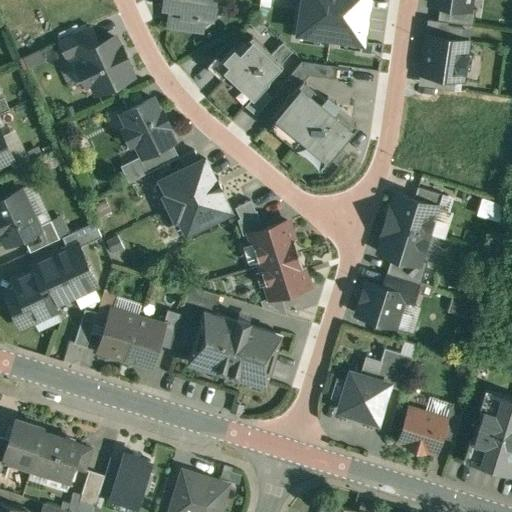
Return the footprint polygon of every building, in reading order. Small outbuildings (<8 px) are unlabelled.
[(167,0),(167,5),(172,6),(169,24),(196,28),(198,17),(201,15),(207,15),(213,16),(215,0),(212,0),(167,0)] [(368,0),(303,0),(299,31),(362,41),(368,0)] [(471,0),(431,0),(431,3),(441,4),(470,8),(470,7),(471,0)] [(470,8),(441,4),(439,20),(474,25),(477,8),(470,7),(470,8)] [(91,25),(60,39),(68,57),(79,52),(99,43),(91,25)] [(468,40),(428,34),(423,73),(462,79),(468,40)] [(234,45),(216,64),(252,97),(254,98),(263,88),(270,80),(269,79),(283,63),(252,35),(246,42),(244,40),(237,48),(234,45)] [(99,43),(79,52),(84,63),(80,65),(88,83),(92,81),(97,92),(134,75),(128,63),(130,62),(123,47),(121,47),(115,36),(99,43)] [(291,73),(300,83),(304,79),(308,74),(335,78),(338,65),(302,59),(291,73)] [(300,83),(273,115),(328,162),(359,125),(336,106),(338,104),(328,96),(326,98),(304,79),(300,83)] [(272,96),(263,88),(254,98),(252,97),(245,105),(256,114),(272,96)] [(5,96),(0,98),(0,113),(10,108),(5,96)] [(153,97),(123,112),(130,126),(124,128),(132,143),(137,141),(144,154),(144,155),(172,141),(175,140),(167,125),(170,124),(163,110),(160,111),(153,97)] [(0,128),(0,163),(10,159),(14,158),(13,157),(0,128)] [(172,141),(144,155),(144,154),(140,156),(148,172),(180,156),(172,141)] [(24,152),(13,157),(14,158),(10,159),(15,170),(30,163),(24,152)] [(162,178),(168,190),(165,196),(175,217),(181,219),(186,230),(230,209),(220,189),(223,187),(218,176),(214,178),(204,157),(162,178)] [(449,194),(419,185),(415,197),(438,204),(437,206),(445,208),(449,194)] [(22,189),(0,198),(0,231),(2,231),(8,244),(25,236),(40,229),(39,225),(22,189)] [(415,197),(397,192),(391,213),(389,213),(387,219),(429,232),(437,206),(438,204),(415,197)] [(258,209),(239,218),(244,234),(251,232),(264,227),(258,209)] [(52,219),(39,225),(40,229),(25,236),(31,251),(60,237),(52,219)] [(264,227),(251,232),(261,264),(299,252),(289,219),(264,227)] [(429,232),(387,219),(385,226),(387,226),(379,250),(393,255),(420,263),(421,259),(429,232)] [(96,221),(63,236),(68,247),(78,242),(80,246),(102,235),(96,221)] [(68,247),(33,263),(36,269),(14,279),(18,288),(7,293),(22,326),(57,310),(54,304),(97,284),(80,246),(78,242),(68,247)] [(299,252),(261,264),(271,296),(281,293),(309,284),(299,252)] [(420,263),(393,255),(388,272),(420,282),(422,282),(428,261),(421,259),(420,263)] [(420,282),(388,272),(383,285),(405,292),(403,299),(414,302),(420,282)] [(383,285),(368,280),(365,289),(365,290),(363,297),(362,297),(362,298),(363,298),(358,313),(395,324),(403,299),(405,292),(383,285)] [(221,293),(190,284),(186,299),(216,309),(221,293)] [(271,296),(261,299),(264,307),(288,314),(281,293),(271,296)] [(139,316),(112,307),(99,350),(126,358),(139,316)] [(98,312),(86,308),(75,342),(88,346),(98,312)] [(182,312),(169,308),(164,323),(165,323),(159,343),(171,347),(182,312)] [(251,320),(239,316),(237,319),(211,311),(206,327),(200,325),(191,355),(208,361),(207,366),(249,380),(251,374),(268,379),(277,349),(271,347),(276,331),(250,323),(251,320)] [(164,323),(139,316),(126,358),(152,366),(159,343),(165,323),(164,323)] [(413,355),(385,347),(376,378),(390,382),(389,385),(403,389),(413,355)] [(376,378),(352,371),(341,408),(378,420),(389,385),(390,382),(376,378)] [(511,395),(498,392),(492,411),(484,408),(474,441),(482,443),(476,462),(511,473),(511,395)] [(465,406),(451,401),(446,417),(447,418),(441,436),(455,440),(465,406)] [(446,417),(411,406),(400,440),(412,443),(411,446),(424,450),(425,447),(437,451),(441,436),(447,418),(446,417)] [(45,427),(17,418),(10,439),(4,458),(5,459),(32,467),(44,430),(45,427)] [(66,437),(44,430),(32,467),(49,472),(50,469),(70,476),(70,479),(71,479),(75,466),(85,469),(86,468),(92,447),(82,444),(82,443),(81,442),(80,444),(66,439),(66,437)] [(10,439),(0,435),(0,473),(0,474),(5,459),(4,458),(10,439)] [(152,460),(127,452),(123,463),(113,497),(138,505),(142,489),(146,490),(151,476),(147,475),(152,460)] [(123,463),(111,458),(106,475),(105,474),(99,492),(113,497),(123,463)] [(105,474),(86,468),(85,469),(90,470),(80,500),(95,505),(99,492),(105,474)] [(219,511),(228,484),(184,471),(173,507),(190,511),(219,511)] [(25,511),(27,509),(0,500),(0,511),(25,511)]
